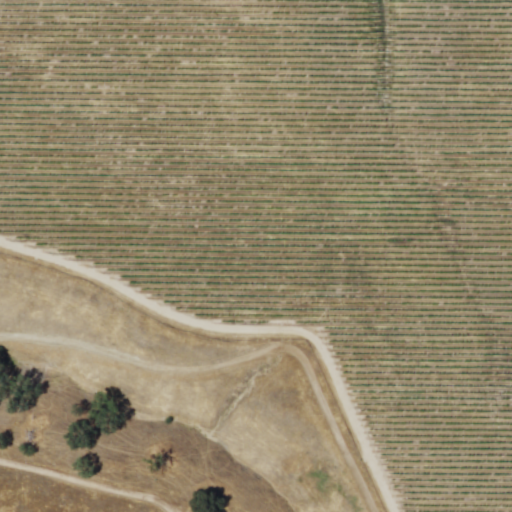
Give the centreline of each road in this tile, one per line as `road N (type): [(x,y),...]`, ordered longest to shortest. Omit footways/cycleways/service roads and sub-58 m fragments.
road 1 (track): [(0,340),(175,371),(289,351),(304,363),(373,511)]
road 2 (track): [(178,511),(0,460)]
